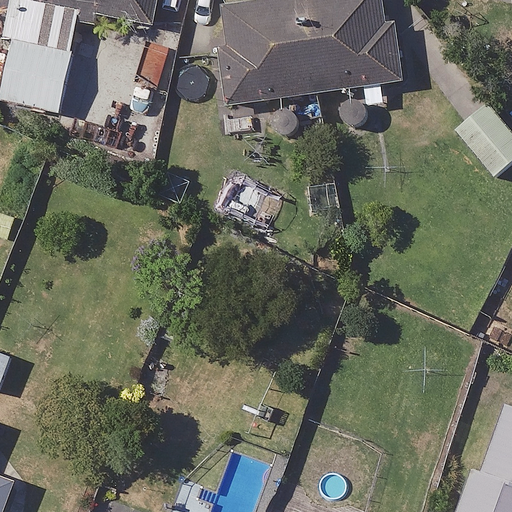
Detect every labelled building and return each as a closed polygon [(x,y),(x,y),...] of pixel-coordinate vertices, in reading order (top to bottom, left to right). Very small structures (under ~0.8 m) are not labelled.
[(82,18),(155,33),(161,0),(13,0),(3,56),(0,55),(0,99),(63,112),(82,18)] [(384,28),(380,0),(273,0),(223,7),(237,105),(365,87),(368,107),(409,102),(399,26),(384,28)] [(511,165),(511,127),(491,102),(458,129),(497,177),(511,165)] [(13,355),(0,351),(0,389),(4,390),(13,355)] [(511,511),(511,413),(507,412),(459,511),(511,511)] [(0,511),(4,511),(15,481),(0,475),(0,511)] [(333,511),(304,501),(299,511),(284,511),(276,509),(274,511),(333,511)]
